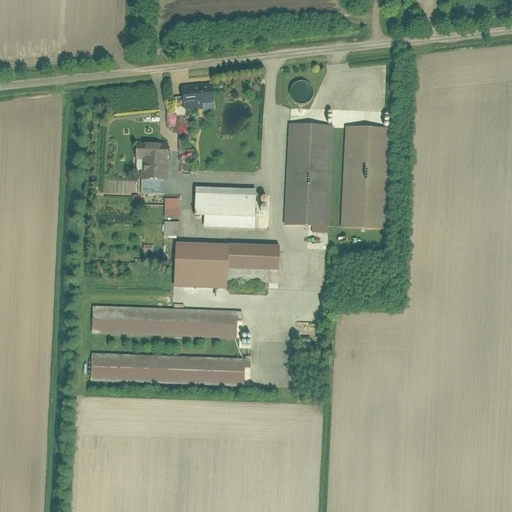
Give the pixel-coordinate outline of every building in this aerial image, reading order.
[(292,96),(305,102),(312,88),(298,81),(292,96)] [(213,109),(211,90),(184,93),(185,101),(186,112),(204,110),(213,109)] [(186,112),(185,101),(173,102),(176,120),(187,119),(186,112)] [(333,131),(293,130),(289,229),(329,230),(333,131)] [(389,134),(349,132),(344,231),(384,233),(389,134)] [(168,149),(138,149),(138,165),(143,165),(143,186),(165,186),(168,186),(168,149)] [(165,198),(165,186),(143,186),(142,186),(142,198),(165,198)] [(256,197),(198,195),(197,221),(205,221),(205,231),(255,232),(255,223),(256,197)] [(179,203),(165,203),(165,221),(179,221),(179,203)] [(178,226),(165,226),(165,239),(178,240),(178,226)] [(228,251),(177,251),(177,295),(227,296),(228,276),(228,251)] [(280,252),(228,251),(228,276),(279,277),(280,252)] [(239,316),(94,311),(93,336),(238,341),(239,316)] [(93,355),(92,385),(243,392),(244,362),(93,355)]
